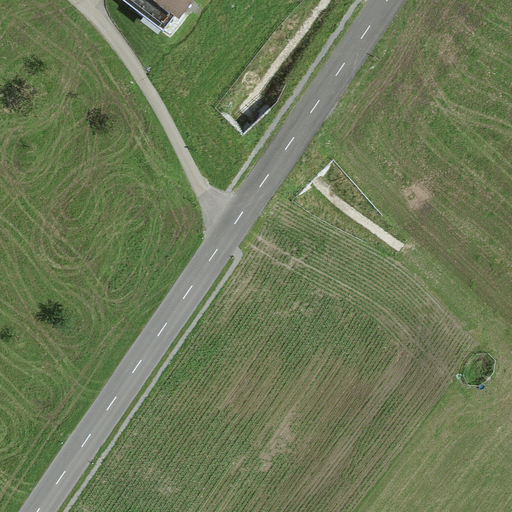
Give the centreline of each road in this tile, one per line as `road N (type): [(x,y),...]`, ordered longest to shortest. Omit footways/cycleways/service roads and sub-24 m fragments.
road 1 (tertiary): [(39,511),(231,229)]
road 2 (tertiary): [(231,229),(388,0)]
road 3 (residential): [(82,0),(231,229)]
